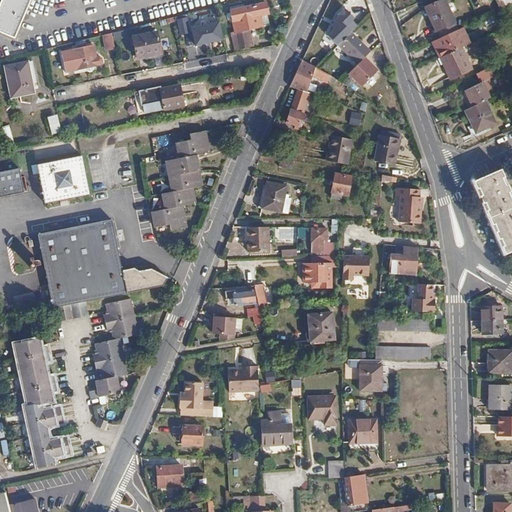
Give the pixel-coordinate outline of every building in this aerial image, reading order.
[(0,0),(0,32),(16,38),(29,0),(0,0)] [(454,22),(444,0),(440,0),(425,7),(435,30),(454,22)] [(496,5),(494,0),(482,0),(486,9),(496,5)] [(239,9),(232,10),(232,13),(233,19),(236,31),(250,28),(263,25),(261,15),(269,13),(266,3),(246,7),(239,9)] [(341,8),(320,34),(353,60),(342,75),(349,80),(365,92),(373,82),(370,79),(378,69),(363,58),(370,49),(349,32),(358,21),(341,8)] [(216,19),(191,22),(190,15),(174,18),(176,34),(188,33),(190,44),(219,40),(216,19)] [(236,31),(233,32),(236,48),(253,44),(250,28),(236,31)] [(460,28),(438,38),(441,47),(438,49),(441,56),(445,54),(460,47),(467,44),(460,28)] [(134,36),(138,54),(148,52),(149,56),(163,53),(158,31),(134,36)] [(112,32),(104,34),(107,48),(115,47),(112,32)] [(97,65),(93,44),(73,48),(77,69),(97,65)] [(441,56),(440,56),(450,78),(470,69),(460,47),(445,54),(441,56)] [(151,60),(154,68),(162,65),(158,57),(151,60)] [(331,75),(301,59),(289,86),(297,89),(286,122),(298,126),(310,93),(307,92),(313,76),(328,83),(331,75)] [(32,92),(27,61),(5,65),(10,96),(32,92)] [(488,67),(475,74),(479,82),(464,90),(471,107),(481,102),(484,101),(488,98),(486,93),(493,89),(488,79),(493,77),(488,67)] [(166,108),(166,109),(184,105),(180,85),(162,89),(161,86),(140,91),(143,105),(154,102),(165,100),(166,108)] [(155,110),(166,108),(165,100),(154,102),(155,110)] [(471,107),(464,110),(474,132),(494,123),(484,101),(481,102),(471,107)] [(361,114),(351,112),(349,124),(359,126),(361,114)] [(45,116),(49,134),(59,131),(55,113),(45,116)] [(4,141),(12,139),(8,124),(0,126),(4,141)] [(209,151),(204,128),(197,129),(188,131),(189,138),(174,142),(177,157),(165,160),(170,189),(161,192),(162,197),(192,191),(191,186),(201,184),(196,154),(209,151)] [(345,163),(349,139),(329,135),(325,160),(345,163)] [(391,167),(397,142),(376,138),(372,163),(391,167)] [(85,155),(42,164),(49,202),(93,194),(85,155)] [(305,163),(290,160),(289,168),(303,171),(305,163)] [(0,171),(0,197),(26,191),(22,167),(0,171)] [(511,249),(511,201),(498,170),(472,181),(504,253),(511,249)] [(351,177),(335,173),(330,199),(340,201),(341,195),(347,196),(351,177)] [(369,217),(377,218),(380,181),(376,182),(375,193),(371,193),(369,217)] [(290,213),(295,188),(276,184),(270,210),(290,213)] [(420,224),(421,210),(418,210),(419,198),(417,198),(418,190),(395,189),(394,197),(399,197),(397,222),(420,224)] [(194,201),(192,191),(162,197),(164,207),(156,209),(159,224),(168,223),(170,229),(185,226),(181,204),(194,201)] [(337,216),(338,203),(330,202),(328,215),(337,216)] [(153,225),(159,224),(156,209),(151,210),(153,225)] [(126,269),(115,219),(41,234),(56,308),(166,286),(171,276),(154,268),(143,270),(138,267),(126,269)] [(252,227),(252,253),(269,253),(270,227),(252,227)] [(326,243),(326,229),(311,229),(311,252),(322,252),(322,243),(326,243)] [(336,255),(336,245),(324,245),(323,255),(336,255)] [(403,275),(404,255),(389,254),(388,273),(403,275)] [(333,256),(312,257),(312,265),(303,265),(303,283),(321,283),(321,288),(330,288),(331,259),(333,259),(333,256)] [(367,277),(368,258),(343,257),(342,281),(354,281),(354,277),(367,277)] [(261,284),(253,284),(259,306),(266,305),(261,284)] [(409,295),(408,310),(432,311),(432,285),(405,284),(405,295),(409,295)] [(245,285),(232,285),(232,289),(224,289),(224,297),(232,297),(232,303),(253,302),(252,287),(245,287),(245,285)] [(139,333),(132,297),(108,301),(110,311),(106,312),(108,327),(113,326),(115,337),(98,340),(99,350),(96,350),(99,366),(103,366),(104,376),(98,377),(99,386),(91,388),(93,395),(122,389),(119,373),(130,371),(123,336),(139,333)] [(257,327),(264,325),(260,308),(259,306),(253,307),(257,327)] [(482,321),(502,321),(501,308),(481,309),(482,321)] [(334,339),(333,328),(334,322),(333,322),(332,312),(308,314),(310,341),(334,339)] [(207,333),(235,334),(236,316),(208,315),(207,333)] [(376,330),(432,332),(433,318),(377,317),(376,330)] [(503,333),(502,321),(482,321),(483,334),(503,333)] [(47,344),(45,336),(21,341),(33,403),(30,404),(42,466),(59,462),(58,454),(74,451),(71,435),(54,439),(51,423),(68,420),(65,405),(50,408),(47,396),(57,394),(56,390),(62,389),(59,374),(53,375),(51,360),(55,359),(53,343),(47,344)] [(374,360),(431,361),(432,348),(375,346),(374,360)] [(510,374),(511,352),(487,352),(487,373),(510,374)] [(228,370),(229,392),(258,390),(258,384),(257,365),(241,366),(241,369),(228,370)] [(379,392),(379,366),(357,366),(357,391),(379,392)] [(179,409),(179,416),(210,417),(210,409),(201,409),(201,402),(201,383),(184,383),(184,393),(184,398),(178,398),(178,408),(179,409)] [(258,385),(259,392),(270,391),(270,384),(258,385)] [(509,410),(509,386),(488,385),(488,409),(509,410)] [(335,396),(307,396),(308,419),(324,418),(324,425),(335,424),(335,418),(335,396)] [(269,419),(261,420),(262,444),(292,443),(291,425),(290,425),(290,414),(280,414),(280,411),(269,412),(269,419)] [(104,430),(106,421),(99,419),(97,428),(104,430)] [(375,443),(375,421),(349,421),(349,442),(375,443)] [(511,439),(511,422),(495,423),(495,440),(511,439)] [(202,444),(203,426),(182,425),(182,444),(202,444)] [(343,476),(343,461),(328,461),(328,477),(343,476)] [(511,473),(510,473),(509,463),(501,463),(501,466),(488,466),(488,491),(510,491),(511,481),(511,480),(511,473)] [(164,467),(165,483),(170,483),(170,487),(182,487),(182,467),(164,467)] [(343,477),(338,480),(339,511),(343,511),(343,506),(358,505),(358,503),(365,503),(364,483),(354,483),(353,476),(343,477)] [(11,487),(0,489),(0,504),(35,497),(41,495),(41,494),(14,500),(11,487)] [(200,488),(186,492),(188,502),(202,499),(200,488)] [(264,494),(263,494),(249,495),(250,511),(252,511),(270,511),(270,510),(264,509),(264,494)] [(0,511),(45,511),(41,495),(35,497),(0,504),(0,511)]
